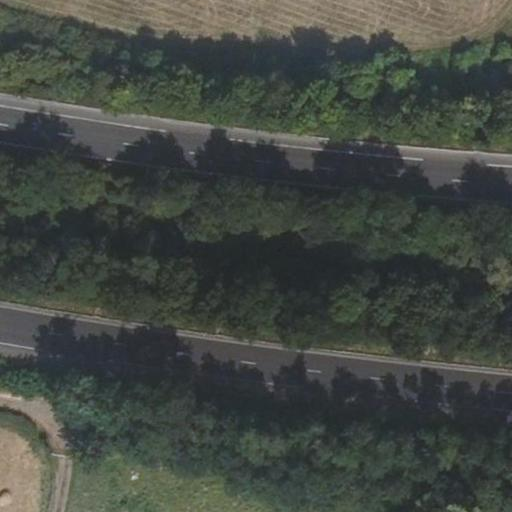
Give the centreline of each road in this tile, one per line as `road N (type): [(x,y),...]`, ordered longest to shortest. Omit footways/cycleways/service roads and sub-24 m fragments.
road 1 (track): [(511,484),(213,445),(0,403)]
road 2 (trunk): [(0,323),(511,393)]
road 3 (trunk): [(511,183),(304,166),(0,122)]
